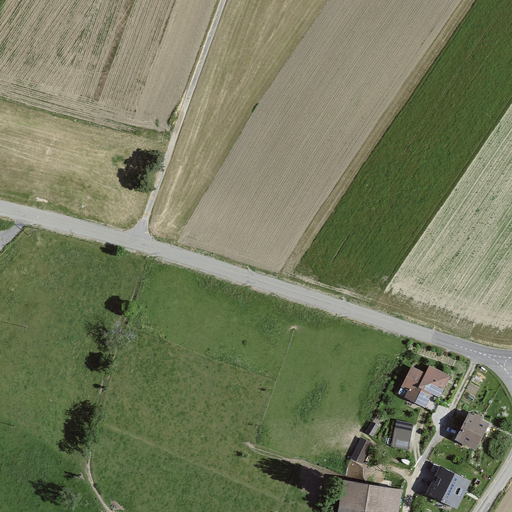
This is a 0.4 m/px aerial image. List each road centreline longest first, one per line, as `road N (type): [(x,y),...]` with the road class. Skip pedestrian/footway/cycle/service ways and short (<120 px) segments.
road 1 (tertiary): [(491,355),(137,240),(0,207)]
road 2 (track): [(223,0),(137,240)]
